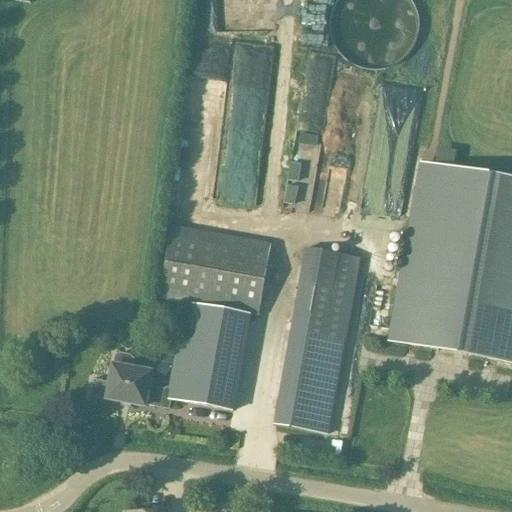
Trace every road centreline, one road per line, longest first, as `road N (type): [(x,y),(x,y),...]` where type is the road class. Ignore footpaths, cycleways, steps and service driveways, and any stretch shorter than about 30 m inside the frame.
road 1 (unknown): [(259,483),(284,231),(273,81),(283,0)]
road 2 (unclassified): [(420,511),(138,458),(116,463),(46,511)]
